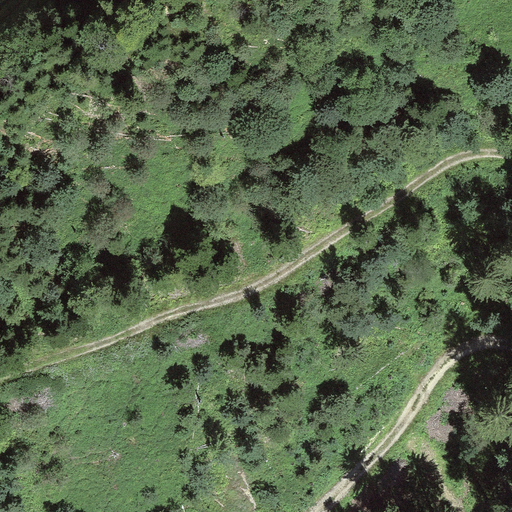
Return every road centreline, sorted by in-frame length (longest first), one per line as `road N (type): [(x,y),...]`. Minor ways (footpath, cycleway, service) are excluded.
road 1 (track): [(0,378),(266,283),(457,158),(511,156)]
road 2 (track): [(511,345),(463,344),(392,437),(320,511)]
